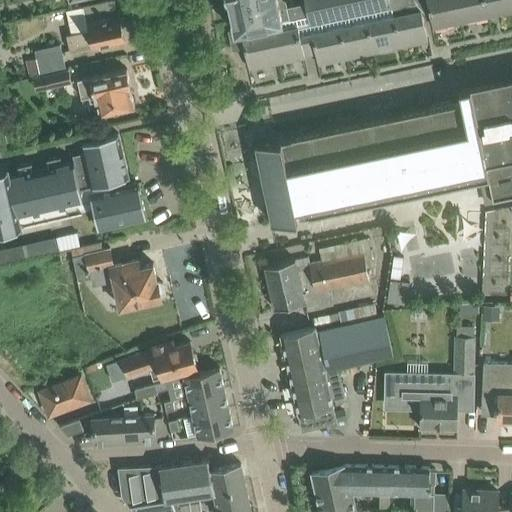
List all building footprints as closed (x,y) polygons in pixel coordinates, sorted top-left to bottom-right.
[(118,13),(117,13),(113,0),(104,0),(83,5),(84,6),(65,10),(69,32),(66,32),(70,50),(120,39),(118,31),(122,30),(121,26),(124,25),(122,16),(119,17),(118,13)] [(304,54),(294,4),(287,6),(286,0),(285,0),(228,0),(235,28),(229,29),(233,49),(245,47),(249,68),(305,56),(304,54)] [(511,0),(304,0),(305,2),(294,4),(304,54),(316,52),(318,64),(428,40),(422,14),(430,12),(433,27),(511,9),(511,0)] [(68,68),(66,68),(60,44),(34,50),(36,57),(25,60),(29,74),(40,71),(41,74),(34,76),(69,68),(68,68)] [(37,89),(69,82),(72,81),(69,68),(34,76),(37,89)] [(95,95),(99,115),(134,107),(130,86),(131,85),(127,68),(78,79),(82,98),(95,95)] [(511,195),(511,76),(459,87),(462,99),(431,106),(420,108),(255,142),(272,222),(479,178),(488,176),(493,199),(511,195)] [(119,133),(81,142),(83,152),(90,185),(129,176),(119,133)] [(0,230),(22,226),(19,215),(83,200),(80,187),(90,185),(83,152),(73,154),(74,160),(10,175),(8,167),(0,169),(0,230)] [(147,217),(139,181),(90,193),(99,228),(147,217)] [(491,278),(493,230),(486,229),(484,278),(491,278)] [(4,247),(0,248),(0,262),(9,261),(29,256),(31,256),(59,249),(56,235),(26,242),(12,246),(4,247)] [(103,248),(101,241),(70,248),(77,279),(90,276),(92,285),(113,280),(119,306),(162,296),(158,278),(157,278),(153,262),(140,265),(138,258),(114,263),(110,247),(103,248)] [(316,289),(370,279),(365,253),(311,263),(316,289)] [(265,265),(275,308),(305,302),(295,259),(265,265)] [(478,314),(478,303),(459,305),(460,315),(478,314)] [(302,429),(337,421),(325,369),(394,353),(385,313),(316,329),(316,326),(280,334),(302,429)] [(454,323),(453,389),(473,390),(475,324),(454,323)] [(112,380),(159,364),(162,375),(197,365),(190,340),(175,345),(173,339),(153,345),(154,347),(106,363),(112,380)] [(498,418),(511,418),(511,362),(483,361),(482,393),(499,393),(498,418)] [(189,395),(224,387),(219,366),(184,374),(189,395)] [(40,389),(49,414),(90,398),(81,373),(40,389)] [(457,427),(458,396),(451,395),(452,374),(387,373),(387,405),(404,405),(404,396),(420,397),(419,426),(457,427)] [(166,381),(155,383),(157,391),(168,389),(166,381)] [(155,382),(135,388),(137,398),(157,392),(157,391),(155,383),(155,382)] [(183,417),(229,407),(224,387),(189,395),(193,414),(183,417)] [(175,409),(173,399),(164,401),(167,411),(175,409)] [(198,436),(233,428),(229,407),(183,417),(188,437),(198,435),(198,436)] [(125,441),(155,439),(154,413),(124,415),(125,441)] [(93,443),(125,441),(124,415),(123,415),(123,419),(92,421),(93,443)] [(68,435),(84,428),(79,417),(59,425),(68,435)] [(169,420),(171,431),(179,429),(177,418),(169,420)] [(160,465),(119,467),(123,496),(135,511),(177,511),(172,500),(214,494),(218,511),(251,511),(244,480),(241,463),(210,469),(208,458),(160,465)] [(356,508),(352,490),(345,464),(311,471),(319,504),(337,500),(340,511),(356,508)] [(390,493),(391,465),(345,464),(352,490),(364,491),(364,492),(390,493)] [(430,469),(430,466),(391,465),(390,493),(410,493),(409,508),(416,508),(416,511),(434,511),(447,511),(448,494),(429,494),(429,489),(431,489),(431,484),(434,484),(434,469),(430,469)] [(464,489),(464,493),(454,492),(453,511),(510,511),(511,507),(497,506),(498,490),(464,489)] [(371,511),(370,509),(356,508),(340,511),(337,500),(319,504),(320,511),(371,511)]
